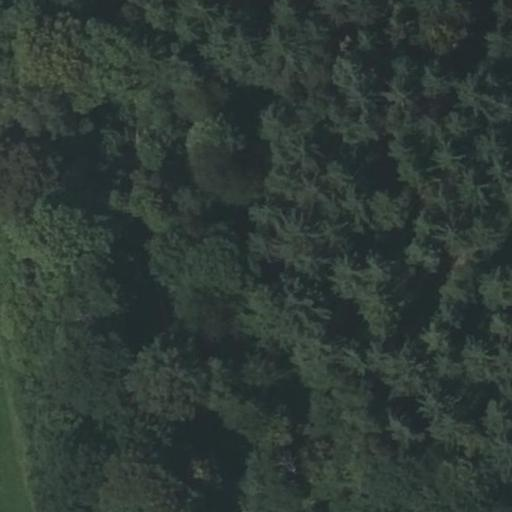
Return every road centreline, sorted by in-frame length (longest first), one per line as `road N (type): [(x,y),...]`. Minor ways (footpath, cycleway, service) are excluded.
road 1 (track): [(244,511),(139,139),(125,0)]
road 2 (track): [(372,0),(511,76)]
